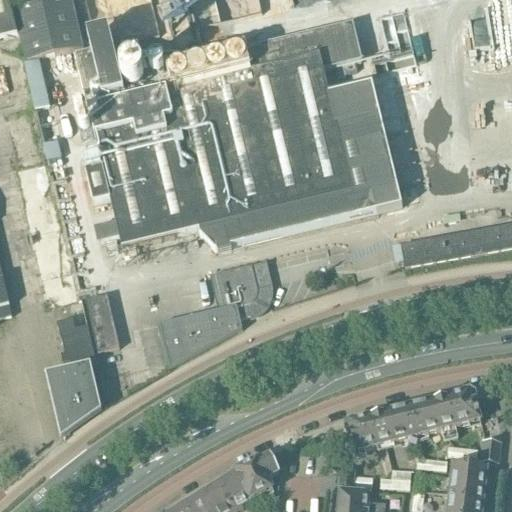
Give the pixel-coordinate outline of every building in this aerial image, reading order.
[(0,0),(0,43),(18,39),(9,0),(0,0)] [(84,51),(71,0),(32,0),(12,5),(26,65),(84,51)] [(358,46),(353,27),(262,49),(264,56),(271,85),(322,73),(318,56),(358,46)] [(90,42),(105,103),(125,99),(109,37),(90,42)] [(112,205),(118,228),(99,232),(103,247),(105,247),(121,243),(124,252),(199,233),(200,239),(216,255),(218,255),(219,257),(233,254),(232,250),(379,216),(374,197),(398,192),(380,118),(336,129),(322,73),(271,85),(264,56),(251,59),(255,76),(249,78),(174,95),(107,111),(105,103),(90,42),(89,43),(92,54),(76,58),(90,115),(91,115),(104,172),(87,176),(95,209),(112,205)] [(322,73),(362,63),(358,46),(318,56),(322,73)] [(168,70),(174,95),(249,78),(243,53),(168,70)] [(40,133),(48,164),(63,160),(55,129),(40,133)] [(511,228),(479,235),(440,242),(445,265),(479,259),(511,253),(511,228)] [(440,242),(400,249),(404,273),(445,265),(440,242)] [(124,252),(121,243),(105,247),(108,257),(124,253),(124,252)] [(0,310),(9,309),(0,268),(0,310)] [(270,292),(259,295),(253,272),(217,280),(225,315),(160,330),(170,373),(242,333),(240,324),(255,320),(258,319),(262,316),(264,314),(267,311),(269,307),(270,303),(270,299),(270,296),(270,292)] [(84,301),(107,296),(104,284),(81,290),(84,301)] [(87,303),(99,357),(120,352),(108,299),(87,303)] [(0,322),(12,320),(9,309),(0,310),(0,322)] [(66,375),(79,372),(97,368),(88,329),(75,332),(73,322),(58,326),(60,336),(65,357),(62,358),(66,375)] [(79,372),(66,375),(50,379),(62,432),(79,428),(77,420),(99,414),(93,387),(83,389),(79,372)] [(481,424),(476,403),(474,397),(469,394),(409,410),(417,441),(481,424)] [(409,410),(348,425),(345,430),(352,458),(417,441),(409,410)] [(474,465),(479,466),(498,468),(502,446),(484,444),(482,456),(479,456),(479,453),(467,452),(466,462),(474,463),(474,465)] [(455,451),(454,461),(466,462),(467,452),(455,451)] [(385,479),(392,478),(392,473),(393,473),(389,456),(380,458),(385,479)] [(236,476),(251,504),(273,493),(268,483),(279,477),(269,459),(258,465),(257,463),(235,474),(236,476)] [(418,461),(417,472),(427,473),(428,462),(418,461)] [(428,462),(427,473),(436,474),(438,463),(428,462)] [(447,475),(448,464),(438,463),(436,474),(447,475)] [(482,511),(488,473),(479,471),(452,468),(450,478),(455,478),(450,511),(482,511)] [(341,473),(339,494),(337,511),(385,511),(386,509),(368,507),(370,497),(353,495),(353,491),(370,493),(371,482),(354,481),(354,474),(341,473)] [(392,478),(392,482),(392,483),(401,484),(402,474),(393,473),(392,473),(392,478)] [(412,475),(402,474),(401,484),(411,484),(412,475)] [(236,476),(218,487),(233,511),(243,511),(242,510),(251,504),(236,476)] [(427,477),(417,476),(415,486),(426,487),(427,477)] [(381,481),(380,492),(391,493),(392,483),(392,482),(381,481)] [(391,493),(401,494),(401,484),(392,483),(391,493)] [(401,494),(410,494),(411,484),(401,484),(401,494)] [(414,495),(425,497),(426,487),(415,486),(414,495)] [(233,511),(218,487),(202,497),(210,511),(233,511)] [(413,505),(424,506),(425,497),(414,495),(413,505)] [(210,511),(202,497),(184,508),(186,511),(210,511)]
